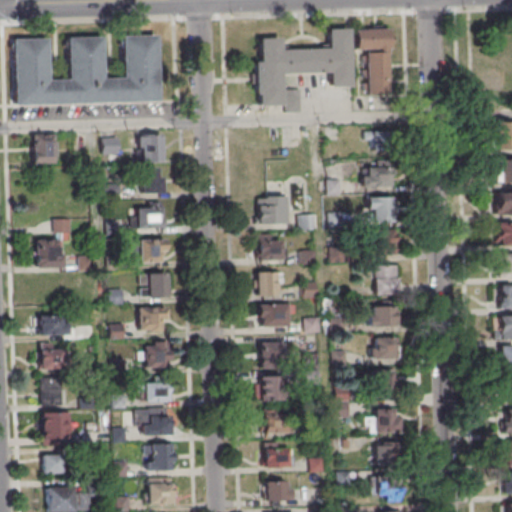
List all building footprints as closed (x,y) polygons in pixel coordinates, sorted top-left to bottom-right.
[(280,73),(327,72),(327,86),(348,86),(347,28),(326,28),(326,48),(278,49),(278,38),(258,38),(258,61),(252,61),(252,104),(282,104),(282,112),(298,112),(298,89),(280,89),(280,73)] [(362,93),(387,93),(387,28),(353,28),(353,50),(362,50),(362,93)] [(13,38),(15,104),(160,99),(158,34),(123,35),(124,77),(104,77),(103,35),(67,36),(69,78),(49,78),(47,37),(13,38)] [(511,121),(501,121),(501,146),(511,146),(511,121)] [(391,132),(365,132),(365,152),(391,152),(391,132)] [(160,162),(160,134),(135,134),(135,162),(160,162)] [(51,164),(51,135),(31,135),(31,164),(51,164)] [(495,182),(511,182),(511,158),(495,159),(495,182)] [(160,192),(160,167),(138,167),(138,192),(160,192)] [(362,168),(362,188),(390,188),(390,168),(362,168)] [(511,192),(492,192),(492,215),(511,214),(511,192)] [(254,223),(281,223),(281,195),(254,195),(254,223)] [(391,222),(391,197),(364,197),(364,222),(391,222)] [(159,231),(159,202),(133,202),(133,231),(159,231)] [(311,214),(295,214),(295,229),(311,229),(311,214)] [(52,232),(68,232),(68,219),(52,219),(52,232)] [(493,246),(511,246),(511,223),(492,224),(493,246)] [(369,253),(393,253),(393,233),(369,233),(369,253)] [(279,237),(253,237),(253,259),(279,259),(279,237)] [(33,239),(33,267),(60,267),(60,239),(33,239)] [(162,239),(136,239),(136,263),(162,263),(162,239)] [(511,254),(499,254),(499,277),(511,277),(511,254)] [(371,265),(371,294),(394,294),(394,265),(371,265)] [(253,295),(277,295),(277,271),(253,271),(253,295)] [(164,272),(138,272),(138,296),(164,296),(164,272)] [(254,325),(288,325),(288,303),(254,303),(254,325)] [(391,305),(366,305),(366,325),(391,325),(391,305)] [(135,330),(163,330),(163,306),(135,306),(135,330)] [(35,336),(64,336),(64,315),(35,315),(35,336)] [(393,358),(393,337),(369,337),(369,358),(393,358)] [(277,341),(256,341),(256,367),(277,367),(277,341)] [(165,342),(139,342),(139,367),(165,367),(165,342)] [(495,365),(501,365),(500,346),(511,345),(511,371),(495,372),(495,365)] [(37,368),(62,368),(62,346),(37,346),(37,368)] [(391,370),(363,370),(363,392),(391,392),(391,370)] [(256,376),(256,399),(277,399),(277,376),(256,376)] [(38,405),(61,405),(61,380),(38,380),(38,405)] [(141,401),(166,401),(166,381),(141,381),(141,401)] [(500,432),(511,431),(511,407),(500,408),(500,432)] [(363,416),(363,432),(396,432),(396,409),(370,409),(370,416),(363,416)] [(65,412),(39,412),(39,443),(65,443),(65,412)] [(259,431),(286,431),(286,412),(259,412),(259,431)] [(138,435),(169,435),(169,415),(138,415),(138,435)] [(372,464),(395,464),(395,442),(372,442),(372,464)] [(261,467),(286,467),(286,443),(261,443),(261,467)] [(141,444),(141,470),(171,470),(171,444),(141,444)] [(39,472),(61,472),(61,454),(39,454),(39,472)] [(503,493),(511,493),(511,471),(503,471),(503,493)] [(398,499),(398,475),(373,475),(373,499),(398,499)] [(169,503),(169,477),(144,477),(144,503),(169,503)] [(287,480),(261,480),(261,499),(287,499),(287,480)] [(43,511),(87,511),(87,488),(71,488),(71,486),(43,486),(43,511)] [(502,511),(511,511),(511,503),(502,503),(502,511)]
